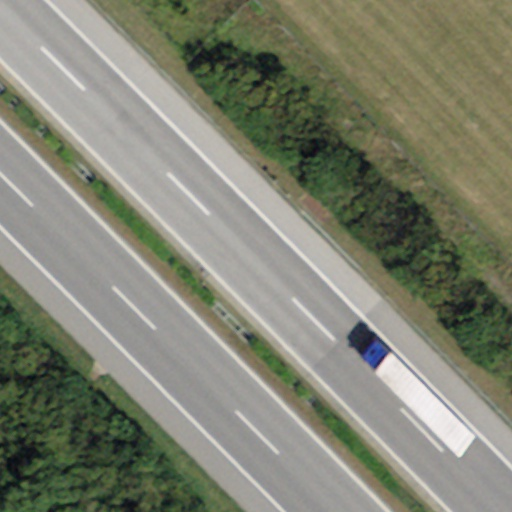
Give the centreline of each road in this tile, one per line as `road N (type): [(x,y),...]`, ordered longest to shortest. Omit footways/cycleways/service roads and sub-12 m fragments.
road 1 (motorway): [(494,511),(0,15)]
road 2 (motorway): [(0,179),(329,511)]
